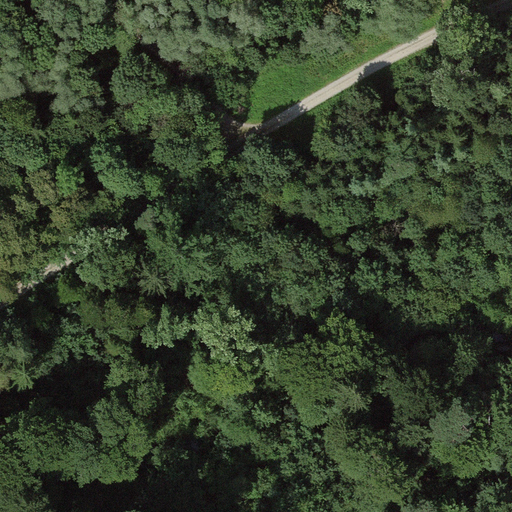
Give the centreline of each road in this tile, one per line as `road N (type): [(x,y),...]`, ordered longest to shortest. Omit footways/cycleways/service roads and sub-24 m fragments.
road 1 (track): [(511,10),(427,37),(245,141),(0,302)]
road 2 (motorway): [(0,87),(226,0)]
road 3 (track): [(245,141),(163,48),(71,0)]
